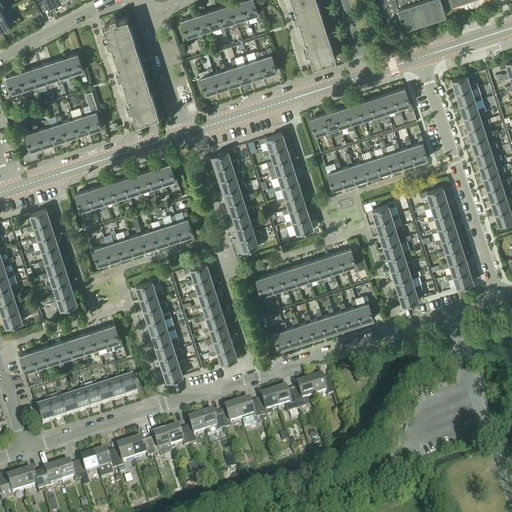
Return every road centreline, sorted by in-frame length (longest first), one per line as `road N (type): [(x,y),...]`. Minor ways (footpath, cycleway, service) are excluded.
road 1 (residential): [(25,449),(497,296)]
road 2 (residential): [(497,296),(420,58)]
road 3 (tertiary): [(184,134),(366,75)]
road 4 (tertiary): [(9,190),(184,134)]
road 5 (residential): [(0,59),(113,0)]
road 6 (residential): [(184,134),(146,15)]
road 7 (unknown): [(81,279),(93,318),(131,306),(119,267)]
